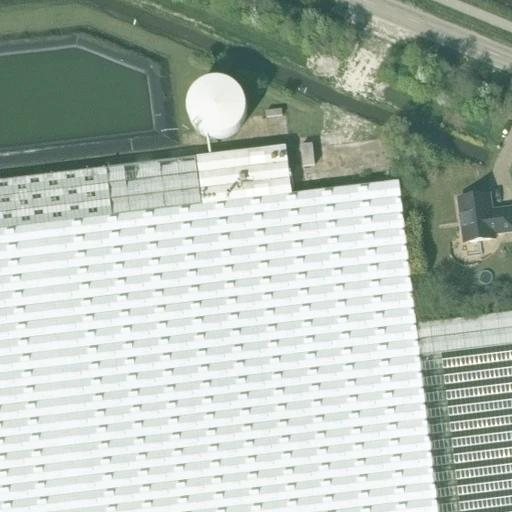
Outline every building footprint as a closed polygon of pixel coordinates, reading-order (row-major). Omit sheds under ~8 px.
[(241,142),(249,100),(207,92),(202,113),(198,112),(195,127),(219,131),(217,138),(241,142)] [(283,118),(282,111),(265,113),(266,120),(283,118)] [(302,169),(315,168),(312,146),(300,148),(302,169)] [(511,511),(511,315),(417,327),(400,184),(292,197),(286,150),(0,184),(0,511),(511,511)] [(490,197),(459,201),(464,245),(496,241),(495,236),(511,234),(511,209),(492,212),(490,197)]
